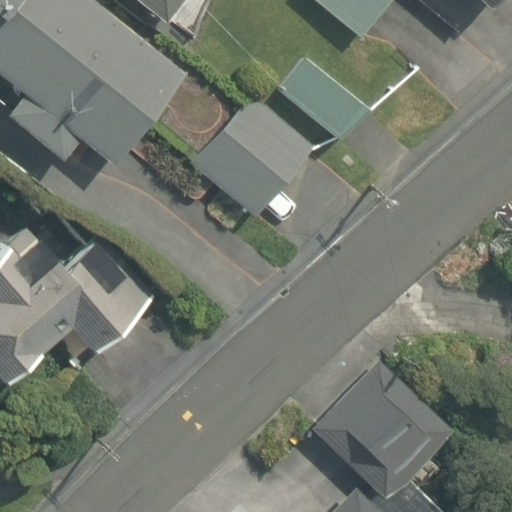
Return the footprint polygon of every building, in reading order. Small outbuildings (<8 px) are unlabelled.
[(172,78),(76,0),(0,0),(0,89),(14,101),(0,118),(0,125),(50,166),(66,147),(95,171),(172,78)] [(115,0),(150,28),(172,0),(115,0)] [(293,0),(350,43),(383,0),(293,0)] [(446,0),(469,20),(486,0),(446,0)] [(306,146),(243,92),(179,168),(242,221),(306,146)] [(0,383),(53,341),(73,365),(149,305),(91,232),(52,263),(24,227),(0,245),(0,383)] [(443,423),(378,362),(312,432),(377,493),(443,423)] [(380,511),(351,484),(324,511),(380,511)]
